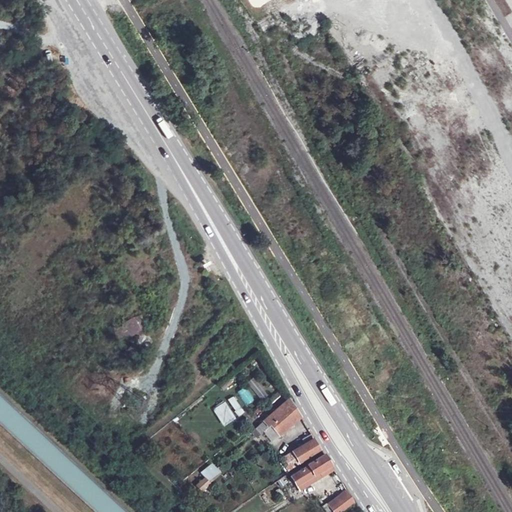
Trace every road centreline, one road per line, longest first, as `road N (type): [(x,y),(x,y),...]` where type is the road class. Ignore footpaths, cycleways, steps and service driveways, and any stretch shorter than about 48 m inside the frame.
road 1 (primary): [(75,0),(237,265)]
road 2 (primary): [(400,511),(237,265)]
road 3 (primary): [(237,265),(279,359),(375,511)]
